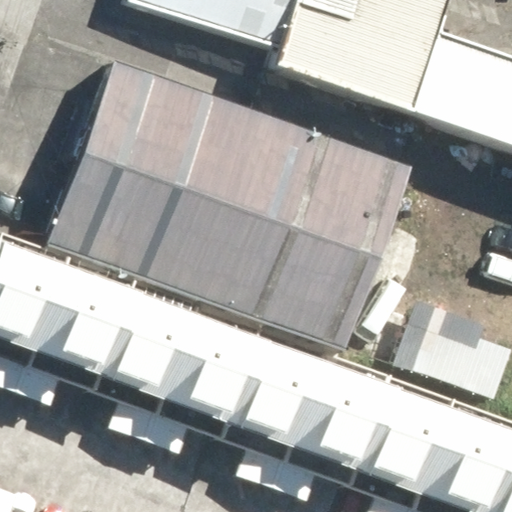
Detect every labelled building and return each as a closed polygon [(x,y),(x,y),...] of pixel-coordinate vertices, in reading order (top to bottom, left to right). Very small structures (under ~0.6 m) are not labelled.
[(118,0),(262,50),(256,68),(393,115),(432,0),(118,0)] [(37,242),(327,349),(394,170),(104,63),(37,242)] [(0,342),(17,349),(49,265),(0,246),(0,342)] [(17,349),(82,373),(114,290),(49,265),(17,349)] [(82,373),(146,398),(178,314),(114,290),(82,373)] [(146,398),(211,422),(243,339),(178,314),(146,398)] [(211,422),(275,447),(307,363),(243,339),(211,422)] [(275,447),(340,471),(372,388),(307,363),(275,447)] [(340,471),(405,495),(436,412),(372,388),(340,471)] [(405,495),(448,511),(472,511),(501,437),(436,412),(405,495)] [(472,511),(511,511),(511,440),(501,437),(472,511)]
